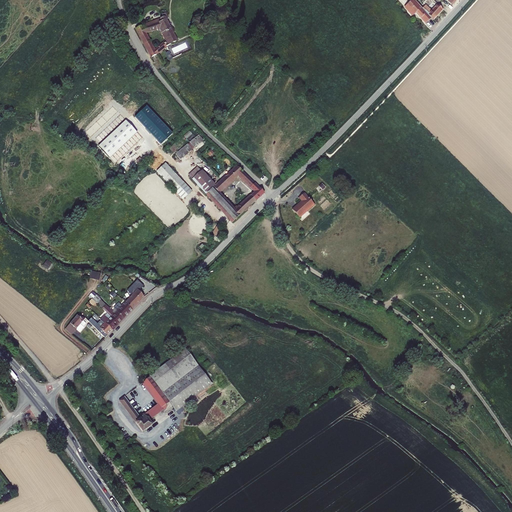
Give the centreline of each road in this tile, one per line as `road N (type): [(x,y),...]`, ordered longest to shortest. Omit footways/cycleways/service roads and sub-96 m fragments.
road 1 (tertiary): [(274,194),(465,0)]
road 2 (tertiary): [(77,371),(274,194)]
road 3 (unclassified): [(274,194),(189,113),(135,43),(118,0)]
road 4 (track): [(0,316),(144,511)]
